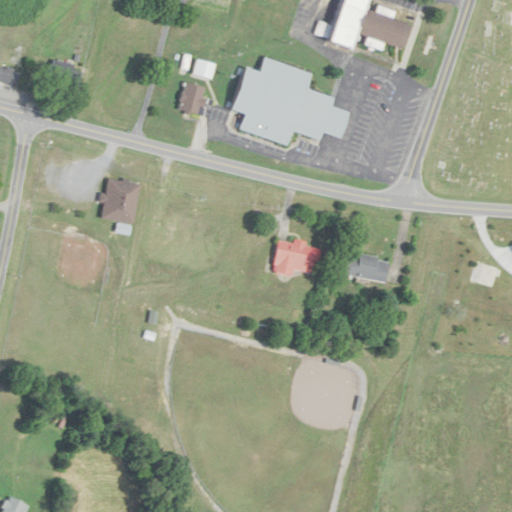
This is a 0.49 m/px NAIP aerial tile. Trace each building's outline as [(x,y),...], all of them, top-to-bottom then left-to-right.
[(399,49),(407,24),(360,10),(362,0),(338,0),(326,42),(347,48),(351,35),(399,49)] [(237,131),(286,146),(290,132),(318,141),(321,134),(339,139),(347,113),(329,108),(332,98),(305,90),(310,74),(262,59),(258,73),(242,68),(229,110),(242,114),(237,131)] [(209,81),(214,66),(197,61),(192,75),(209,81)] [(78,89),(81,67),(51,62),(47,84),(78,89)] [(207,99),(202,97),(204,88),(184,83),(177,111),(202,118),(207,99)] [(107,179),(121,182),(122,179),(128,180),(128,184),(140,186),(132,226),(99,219),(102,204),(97,203),(99,192),(104,193),(107,179)] [(315,275),(320,248),(277,239),(270,273),(291,277),(292,270),(315,275)] [(383,284),(388,261),(347,253),(342,276),(383,284)] [(23,511),(26,507),(9,497),(0,511),(23,511)]
